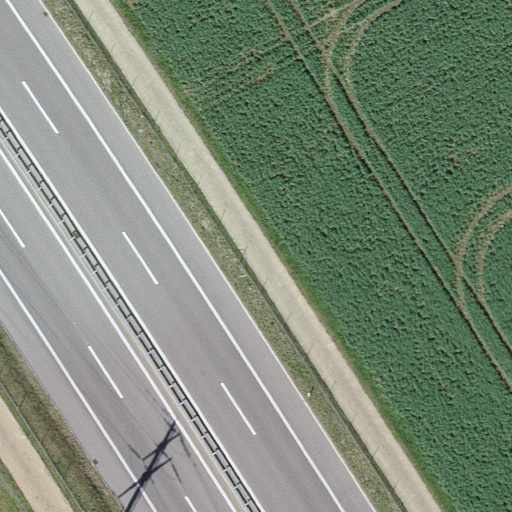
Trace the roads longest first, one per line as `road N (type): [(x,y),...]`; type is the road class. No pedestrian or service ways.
road 1 (track): [(71,0),(408,511)]
road 2 (motorway): [(303,511),(0,48)]
road 3 (motorway): [(0,214),(196,511)]
